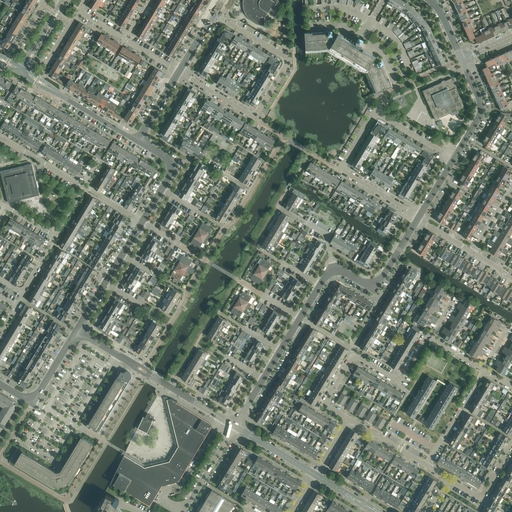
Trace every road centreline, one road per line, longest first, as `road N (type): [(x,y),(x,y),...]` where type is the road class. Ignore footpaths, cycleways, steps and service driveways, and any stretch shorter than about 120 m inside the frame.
road 1 (tertiary): [(234,426),(326,273),(382,278),(418,218)]
road 2 (residential): [(179,72),(255,117),(286,66),(286,57),(213,13)]
road 3 (tertiary): [(234,426),(75,330)]
road 4 (residential): [(349,418),(327,404),(352,357),(397,377),(430,336)]
road 5 (residential): [(418,218),(340,169),(375,112)]
road 6 (residential): [(371,21),(336,7),(310,9),(310,25),(338,24),(362,35)]
road 7 (tertiary): [(22,72),(136,141)]
road 8 (residential): [(362,35),(394,76),(409,69),(399,42),(371,21)]
road 9 (tertiary): [(75,330),(140,221)]
road 10 (residential): [(22,292),(54,234),(5,207)]
road 11 (residential): [(75,330),(31,403),(0,384)]
